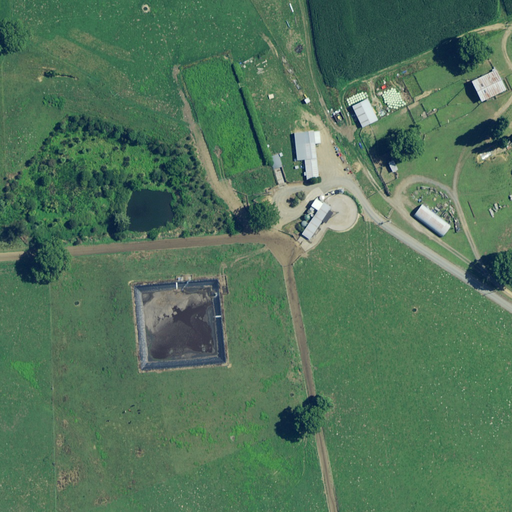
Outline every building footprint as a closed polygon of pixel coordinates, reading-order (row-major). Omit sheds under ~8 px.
[(481,102),(505,90),(495,70),(471,82),(481,102)] [(367,99),(351,107),(360,129),(377,120),(367,99)] [(343,117),(340,111),(333,115),(336,121),(343,117)] [(313,131),(293,133),(296,161),(304,160),(316,159),(315,144),(313,132),(313,131)] [(284,171),(280,159),(270,162),(274,174),(284,171)] [(319,179),(316,159),(304,160),(306,180),(319,179)] [(397,170),(394,161),(388,163),(392,172),(397,170)] [(301,235),(309,240),(331,208),(323,202),(301,235)] [(450,226),(422,205),(412,217),(441,238),(450,226)]
